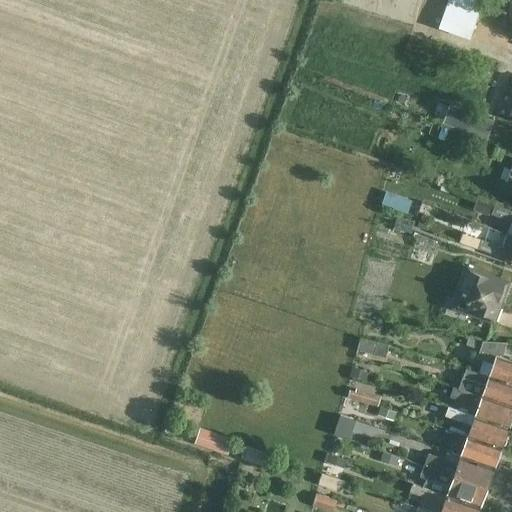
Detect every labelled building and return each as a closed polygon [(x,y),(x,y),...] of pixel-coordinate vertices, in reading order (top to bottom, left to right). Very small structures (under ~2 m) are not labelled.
[(511,22),(511,12),(482,2),(483,0),(447,0),(438,26),(511,52),(511,50),(511,31),(493,25),(495,17),(511,22)] [(508,96),(511,84),(511,77),(504,76),(498,93),(508,96)] [(428,118),(484,138),(490,121),(435,101),(428,118)] [(401,108),(391,134),(423,146),(433,120),(401,108)] [(511,141),(511,128),(500,125),(496,136),(511,141)] [(511,220),(511,210),(492,203),(490,212),(511,220)] [(511,246),(511,250),(468,234),(465,243),(511,259),(511,246)] [(492,320),(507,280),(467,265),(452,306),(492,320)] [(387,345),(359,337),(356,350),(384,357),(387,345)] [(476,371),(469,369),(486,376),(511,383),(511,363),(500,359),(504,343),(478,341),(467,337),(465,345),(477,349),(474,358),(480,360),(476,371)] [(368,371),(351,366),(349,374),(365,379),(368,371)] [(469,369),(463,367),(460,378),(482,386),(479,394),(480,394),(511,405),(511,383),(486,376),(469,369)] [(380,395),(355,387),(354,391),(349,390),(347,396),(377,406),(380,395)] [(475,406),(473,414),(506,426),(511,409),(511,405),(480,394),(479,394),(479,396),(452,387),(448,397),(475,406)] [(464,435),(453,431),(498,448),(506,426),(473,414),(472,415),(445,406),(442,416),(468,425),(464,435)] [(347,439),(355,419),(339,413),(332,434),(347,439)] [(199,427),(193,442),(223,453),(228,438),(199,427)] [(498,448),(453,431),(445,429),(441,438),(461,445),(457,455),(491,467),(498,448)] [(346,459),(330,453),(326,462),(343,468),(346,459)] [(425,454),(422,465),(484,487),(491,467),(457,455),(454,463),(425,454)] [(411,480),(410,482),(477,507),(484,487),(422,465),(419,473),(429,477),(425,485),(411,480)] [(317,484),(338,491),(342,480),(321,473),(317,484)] [(475,511),(477,507),(410,482),(408,491),(440,503),(436,511),(475,511)] [(316,493),(312,505),(331,511),(336,500),(316,493)]
